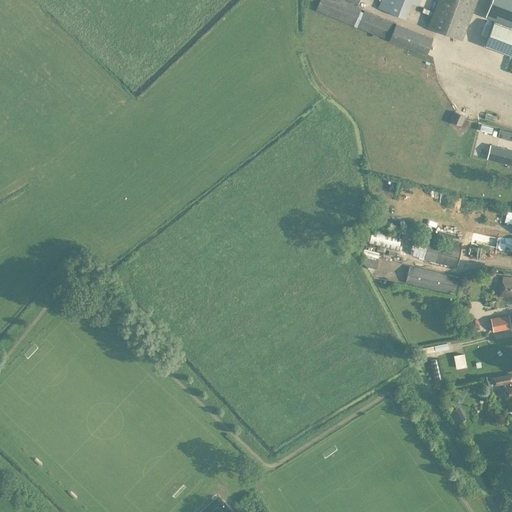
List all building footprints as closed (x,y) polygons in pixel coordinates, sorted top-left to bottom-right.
[(433,35),(346,0),(318,0),(316,7),(426,52),(433,35)] [(379,0),(378,5),(406,16),(412,0),(379,0)] [(475,0),(436,0),(428,24),(461,37),(475,0)] [(511,0),(490,0),(485,13),(511,23),(511,0)] [(511,25),(493,19),(485,41),(511,51),(511,25)] [(455,106),(453,116),(462,118),(464,108),(455,106)] [(511,128),(499,125),(497,133),(511,137),(511,136),(511,128)] [(511,147),(490,142),(486,155),(511,162),(511,147)] [(511,217),(511,216),(511,205),(504,204),(502,215),(511,217)] [(389,225),(388,232),(371,228),(369,240),(398,246),(400,235),(399,235),(400,227),(389,225)] [(473,227),(472,234),(486,236),(487,228),(473,227)] [(461,244),(428,237),(428,236),(418,233),(418,234),(416,233),(412,252),(423,255),(423,256),(457,264),(461,244)] [(409,263),(405,279),(450,290),(454,274),(409,263)] [(511,293),(511,275),(503,274),(500,292),(511,293)] [(509,311),(490,314),(493,328),(511,325),(509,311)] [(464,350),(453,352),(456,366),(466,364),(464,350)] [(437,354),(427,355),(428,368),(437,368),(437,354)] [(509,395),(511,410),(511,409),(511,371),(492,375),(493,382),(506,380),(507,384),(505,384),(507,396),(509,395)] [(440,392),(449,391),(448,384),(439,385),(440,392)] [(463,418),(455,405),(449,409),(456,422),(463,418)]
